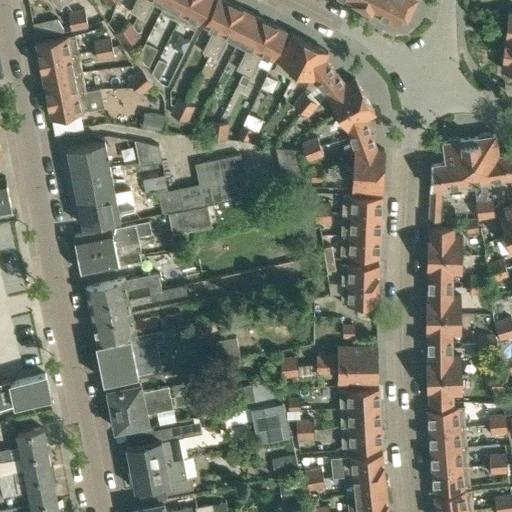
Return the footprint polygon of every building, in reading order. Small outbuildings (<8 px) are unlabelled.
[(138,12),(143,0),(134,0),(130,9),(138,12)] [(159,0),(164,3),(165,0),(143,0),(138,12),(146,16),(153,0),(159,0)] [(177,19),(186,0),(165,0),(164,3),(160,11),(177,19)] [(186,0),(177,19),(195,28),(208,0),(186,0)] [(234,3),(227,0),(215,0),(204,22),(214,28),(203,50),(210,54),(234,3)] [(362,0),(360,4),(378,13),(384,0),(362,0)] [(384,0),(378,13),(395,21),(398,16),(406,20),(415,0),(384,0)] [(251,12),(234,3),(210,54),(218,58),(229,35),(238,40),(251,12)] [(68,10),(69,20),(86,17),(84,8),(68,10)] [(268,20),(251,12),(238,40),(248,45),(237,68),(244,71),(268,20)] [(44,17),(33,20),(36,34),(47,32),(63,29),(57,15),(44,17)] [(87,26),(86,17),(69,20),(71,29),(87,26)] [(287,29),(268,20),(244,71),(251,75),(263,52),(273,57),(287,29)] [(130,21),(122,27),(132,40),(140,35),(130,21)] [(125,46),(132,40),(122,27),(115,33),(125,46)] [(511,29),(505,29),(503,48),(511,49),(511,29)] [(75,32),(36,39),(40,58),(78,50),(75,32)] [(292,76),(296,68),(309,41),(291,32),(279,58),(274,67),(292,76)] [(93,39),(95,49),(112,45),(110,36),(93,39)] [(319,81),(321,84),(336,70),(335,68),(325,56),(328,49),(309,41),(296,68),(311,74),(306,84),(312,87),(319,81)] [(153,46),(145,42),(138,55),(145,63),(153,46)] [(114,55),(112,45),(95,49),(98,59),(114,55)] [(511,49),(503,48),(501,67),(511,68),(511,49)] [(40,58),(43,77),(82,69),(78,50),(40,58)] [(159,58),(152,71),(158,79),(164,82),(167,76),(161,73),(167,62),(159,58)] [(86,88),(82,69),(43,77),(47,96),(86,88)] [(129,79),(134,86),(147,76),(142,69),(129,79)] [(328,92),(338,110),(365,94),(355,77),(346,82),(336,70),(321,84),(328,92)] [(238,81),(246,85),(250,77),(242,73),(238,81)] [(153,83),(147,76),(134,86),(140,94),(153,83)] [(51,115),(54,131),(81,126),(78,110),(103,105),(99,85),(86,88),(47,96),(51,115)] [(293,103),(301,109),(311,96),(303,90),(293,103)] [(348,127),(351,138),(371,131),(370,129),(366,117),(375,111),(365,94),(338,110),(348,127)] [(319,103),(311,96),(301,109),(308,115),(319,103)] [(179,117),(186,101),(177,97),(170,113),(179,117)] [(195,105),(186,101),(179,117),(188,120),(195,105)] [(146,127),(162,129),(165,114),(149,111),(146,127)] [(217,137),(219,121),(209,120),(207,136),(217,137)] [(229,122),(219,121),(217,137),(227,138),(229,122)] [(241,123),(236,133),(250,140),(255,129),(241,123)] [(343,150),(355,151),(354,166),(383,168),(385,148),(377,148),(371,131),(351,138),(352,140),(344,143),(343,150)] [(478,135),(469,136),(475,180),(476,187),(477,208),(493,207),(492,197),(489,198),(486,179),(510,175),(511,181),(511,151),(502,153),(497,150),(495,132),(491,133),(489,132),(481,133),(478,135)] [(301,141),(304,150),(320,145),(317,136),(301,141)] [(476,187),(475,180),(469,136),(460,138),(458,136),(449,137),(447,139),(443,140),(445,157),(442,161),(432,163),(429,218),(439,219),(441,185),(466,182),(467,188),(476,187)] [(72,170),(109,163),(104,137),(67,144),(72,170)] [(134,137),(139,164),(162,160),(158,142),(134,137)] [(323,154),(320,145),(304,150),(307,160),(323,154)] [(276,146),(279,163),(303,158),(302,147),(276,146)] [(219,166),(242,162),(240,152),(217,156),(219,166)] [(195,161),(197,172),(219,166),(217,156),(195,161)] [(306,170),(303,158),(279,163),(281,174),(306,170)] [(244,172),(242,162),(219,166),(222,177),(244,172)] [(72,170),(77,196),(114,190),(109,163),(72,170)] [(383,168),(354,166),(331,165),(330,174),(353,176),(352,187),(382,190),(383,168)] [(222,177),(219,166),(197,172),(199,181),(222,177)] [(311,166),(311,181),(323,180),(323,166),(311,166)] [(308,183),(306,170),(281,174),(284,187),(308,183)] [(244,172),(222,177),(199,181),(201,191),(246,183),(244,172)] [(157,187),(167,186),(165,173),(142,178),(144,190),(157,187)] [(0,195),(8,194),(5,176),(0,176),(0,195)] [(199,181),(188,183),(193,205),(203,203),(201,191),(199,181)] [(188,183),(179,185),(183,206),(193,205),(188,183)] [(248,194),(246,183),(201,191),(203,203),(208,202),(248,194)] [(168,187),(167,186),(157,187),(161,210),(168,209),(183,206),(179,185),(168,187)] [(119,215),(114,190),(77,196),(82,222),(119,215)] [(343,192),(342,211),(381,214),(382,194),(343,192)] [(0,211),(12,209),(8,194),(0,195),(0,211)] [(315,211),(332,211),(332,201),(315,201),(315,211)] [(499,216),(505,233),(511,231),(511,201),(505,204),(508,213),(499,216)] [(193,205),(183,206),(168,209),(173,231),(212,223),(208,202),(203,203),(193,205)] [(494,216),(493,207),(477,208),(478,218),(494,216)] [(332,221),(332,211),(315,211),(315,221),(332,221)] [(342,211),(341,232),(380,234),(381,214),(342,211)] [(477,217),(465,218),(467,232),(479,230),(477,217)] [(75,233),(82,270),(142,257),(137,234),(152,231),(149,218),(75,233)] [(428,239),(427,252),(462,252),(463,234),(453,234),(453,225),(430,224),(430,239),(428,239)] [(340,252),(348,253),(379,255),(380,234),(341,232),(340,252)] [(325,258),(333,256),(331,245),(323,246),(325,258)] [(462,252),(427,252),(427,265),(429,265),(428,279),(452,280),(452,271),(461,271),(462,252)] [(333,256),(325,258),(328,270),(335,268),(333,256)] [(490,271),(506,266),(503,256),(487,261),(490,271)] [(379,262),(349,261),(341,261),(341,282),(378,283),(379,262)] [(509,276),(506,266),(490,271),(493,281),(509,276)] [(85,284),(88,302),(161,287),(158,271),(125,278),(125,276),(85,284)] [(470,283),(486,283),(486,273),(470,273),(470,283)] [(378,283),(341,282),(341,302),(378,303),(378,283)] [(184,283),(161,287),(88,302),(92,319),(132,311),(131,303),(186,292),(184,283)] [(486,283),(470,283),(469,293),(485,294),(486,283)] [(427,299),(426,312),(461,312),(461,294),(452,294),(452,286),(429,285),(429,299),(427,299)] [(135,329),(136,332),(163,326),(182,322),(180,313),(159,317),(158,313),(149,315),(149,317),(134,320),(132,311),(92,319),(95,337),(135,329)] [(461,312),(426,312),(426,326),(428,326),(428,340),(451,340),(451,332),(461,332),(461,312)] [(494,319),(497,329),(511,324),(511,320),(510,315),(494,319)] [(181,324),(185,341),(207,336),(204,319),(181,324)] [(343,323),(343,337),(354,337),(354,323),(343,323)] [(104,378),(106,377),(177,362),(174,344),(185,341),(181,324),(164,328),(163,326),(136,332),(96,340),(104,378)] [(511,334),(511,324),(497,329),(500,338),(511,334)] [(478,342),(495,343),(495,333),(478,333),(478,342)] [(217,343),(221,359),(240,356),(236,336),(217,340),(217,343)] [(509,337),(496,339),(500,357),(511,355),(509,337)] [(495,343),(478,342),(478,352),(495,352),(495,343)] [(317,354),(317,362),(378,361),(378,344),(339,343),(338,354),(317,354)] [(427,373),(461,372),(461,354),(452,354),(451,346),(429,346),(429,360),(426,360),(427,373)] [(279,357),(280,366),(297,364),(296,355),(279,357)] [(511,356),(499,358),(500,371),(511,369),(511,356)] [(263,374),(274,372),(272,361),(265,362),(261,368),(263,374)] [(338,380),(354,380),(378,380),(378,361),(317,362),(317,370),(338,370),(338,380)] [(281,375),(298,373),(297,364),(280,366),(281,375)] [(0,407),(14,403),(49,395),(44,372),(10,381),(9,378),(0,381),(0,407)] [(461,372),(427,373),(427,387),(429,387),(429,401),(452,401),(452,393),(461,392),(461,372)] [(490,375),(490,389),(502,389),(502,375),(490,375)] [(140,380),(130,382),(108,386),(109,390),(107,391),(108,399),(111,398),(112,406),(171,394),(169,384),(142,389),(140,380)] [(230,403),(254,399),(252,383),(227,386),(230,403)] [(339,387),(340,408),(379,405),(378,385),(339,387)] [(171,394),(112,406),(114,414),(111,414),(113,423),(116,423),(116,425),(148,419),(147,410),(173,405),(171,394)] [(288,396),(288,410),(300,409),(300,396),(288,396)] [(283,403),(261,408),(266,429),(270,428),(271,430),(285,427),(287,434),(290,433),(283,403)] [(340,408),(341,426),(380,423),(379,405),(340,408)] [(428,407),(430,428),(459,425),(457,405),(428,407)] [(489,414),(489,423),(506,422),(505,412),(489,414)] [(296,418),(296,428),(313,428),(313,418),(296,418)] [(165,456),(183,453),(179,435),(183,434),(180,421),(154,426),(156,437),(126,442),(130,463),(165,456)] [(507,432),(506,422),(489,423),(490,433),(507,432)] [(342,445),(350,445),(381,443),(380,423),(341,426),(342,445)] [(430,428),(431,447),(461,446),(459,425),(430,428)] [(16,432),(21,456),(48,451),(43,427),(16,432)] [(314,437),(313,428),(296,428),(297,438),(314,437)] [(431,447),(433,468),(462,465),(461,446),(431,447)] [(10,447),(0,448),(0,460),(12,458),(10,447)] [(382,450),(350,453),(330,455),(332,475),(345,474),(384,470),(382,450)] [(0,480),(1,485),(52,474),(48,451),(21,456),(12,458),(0,460),(0,480)] [(279,471),(298,468),(295,452),(271,457),(274,472),(279,471)] [(489,454),(490,463),(506,462),(505,452),(489,454)] [(190,473),(187,474),(183,453),(165,456),(130,463),(134,486),(164,481),(166,491),(193,486),(190,473)] [(506,462),(490,463),(490,473),(507,471),(506,462)] [(433,468),(434,488),(464,486),(462,465),(433,468)] [(304,471),(306,480),(323,477),(321,467),(304,471)] [(345,474),(347,492),(386,488),(384,470),(345,474)] [(28,491),(31,504),(57,499),(52,474),(1,485),(3,495),(28,491)] [(325,486),(323,477),(306,480),(308,490),(325,486)] [(299,480),(279,484),(282,501),(302,498),(299,480)] [(347,492),(348,511),(388,508),(386,488),(347,492)] [(434,494),(436,511),(446,511),(467,509),(464,489),(434,494)] [(495,495),(496,504),(511,502),(511,500),(511,493),(495,495)] [(59,511),(57,499),(31,504),(32,511),(59,511)] [(192,511),(192,505),(166,510),(164,500),(132,506),(132,509),(130,510),(130,511),(192,511)] [(196,511),(210,511),(214,511),(212,502),(195,505),(196,511)] [(511,511),(511,502),(496,504),(496,511),(511,511)]
